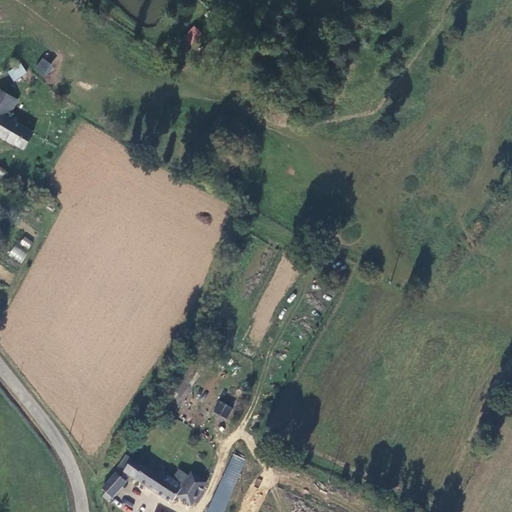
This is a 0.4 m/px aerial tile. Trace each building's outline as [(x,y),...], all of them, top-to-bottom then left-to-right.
[(199,34),(194,29),(185,39),(190,44),(199,34)] [(324,43),(311,33),(297,50),(309,60),(324,43)] [(292,85),(265,53),(258,58),(285,91),(292,85)] [(33,69),(44,78),(54,66),(42,57),(33,69)] [(8,72),(15,82),(27,74),(21,64),(8,72)] [(0,135),(24,150),(34,133),(7,118),(18,100),(0,90),(0,135)] [(28,249),(33,242),(24,236),(19,244),(28,249)] [(8,255),(21,263),(27,254),(15,245),(8,255)] [(206,370),(194,363),(182,383),(192,389),(206,370)] [(218,400),(213,412),(227,418),(233,406),(218,400)] [(157,477),(124,457),(116,467),(117,470),(172,502),(176,497),(191,507),(207,483),(191,473),(189,477),(179,470),(172,481),(167,478),(169,475),(161,470),(157,477)] [(108,503),(125,482),(113,473),(102,489),(107,493),(102,498),(108,503)] [(219,492),(210,511),(220,511),(227,496),(219,492)]
